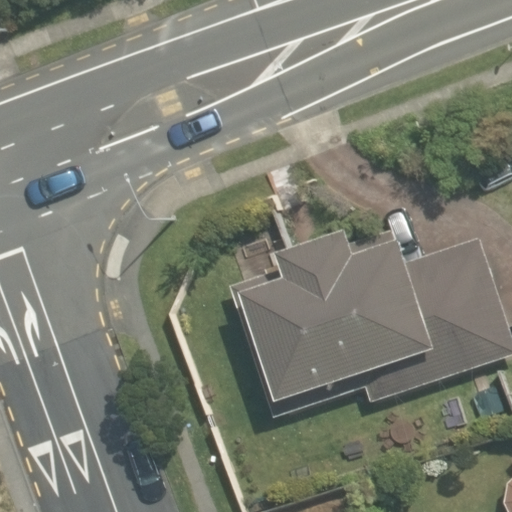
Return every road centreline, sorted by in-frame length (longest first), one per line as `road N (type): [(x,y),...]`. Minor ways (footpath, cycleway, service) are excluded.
road 1 (tertiary): [(436,0),(1,166)]
road 2 (unclassified): [(133,511),(1,166)]
